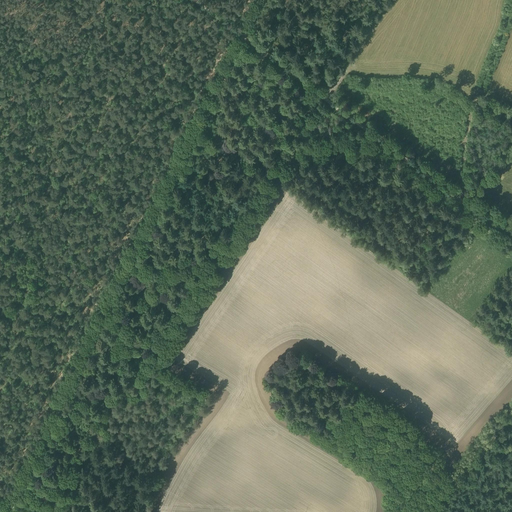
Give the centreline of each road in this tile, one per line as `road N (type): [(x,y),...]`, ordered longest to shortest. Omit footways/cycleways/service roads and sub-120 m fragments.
road 1 (track): [(5,511),(239,35)]
road 2 (track): [(511,229),(463,202),(243,38)]
road 3 (track): [(477,103),(463,202),(492,190)]
road 4 (track): [(511,424),(428,511)]
